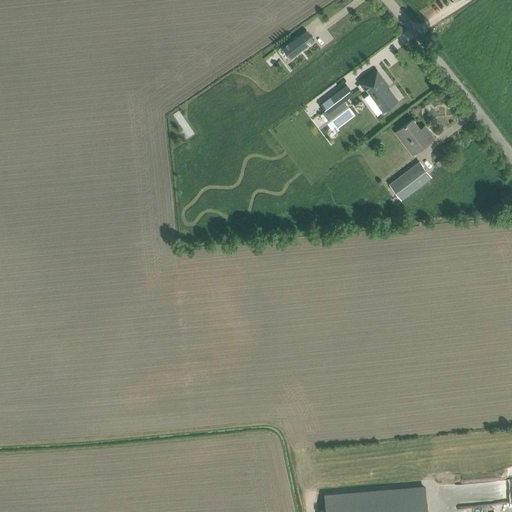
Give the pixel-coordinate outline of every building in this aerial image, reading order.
[(306,29),(282,48),(290,59),(315,41),(306,29)] [(366,89),(383,111),(397,100),(387,87),(388,86),(377,70),(361,83),(362,85),(361,86),(364,90),(366,89)] [(346,85),(320,104),(324,109),(321,112),(326,119),(346,104),(344,101),(353,94),(346,85)] [(396,131),(413,154),(434,138),(429,131),(424,134),(412,119),(396,131)] [(419,161),(388,185),(401,199),(423,183),(431,177),(419,161)] [(431,511),(429,488),(328,497),(329,511),(431,511)]
